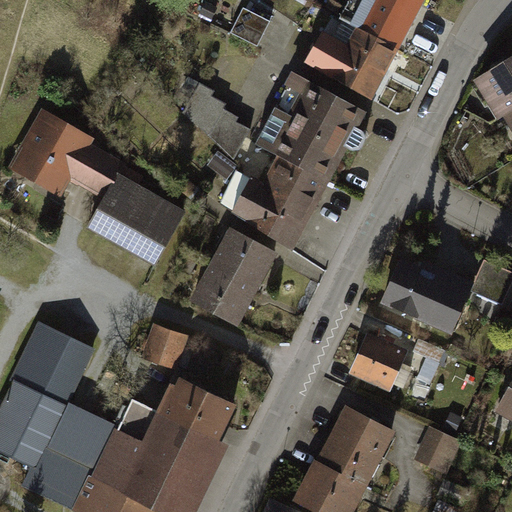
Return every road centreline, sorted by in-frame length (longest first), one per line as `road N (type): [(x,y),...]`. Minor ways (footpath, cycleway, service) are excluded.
road 1 (residential): [(235,511),(402,176)]
road 2 (residential): [(402,176),(478,27),(506,0)]
road 3 (residential): [(511,236),(402,176)]
